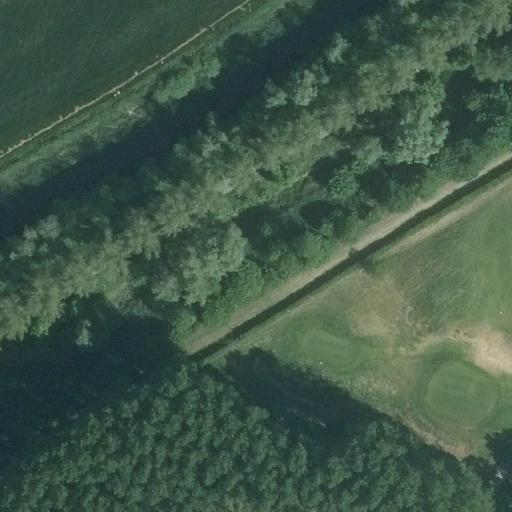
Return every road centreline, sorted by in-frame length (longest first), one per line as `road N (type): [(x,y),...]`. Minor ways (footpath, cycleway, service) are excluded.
road 1 (track): [(0,453),(511,142)]
road 2 (unclassified): [(483,0),(0,305)]
